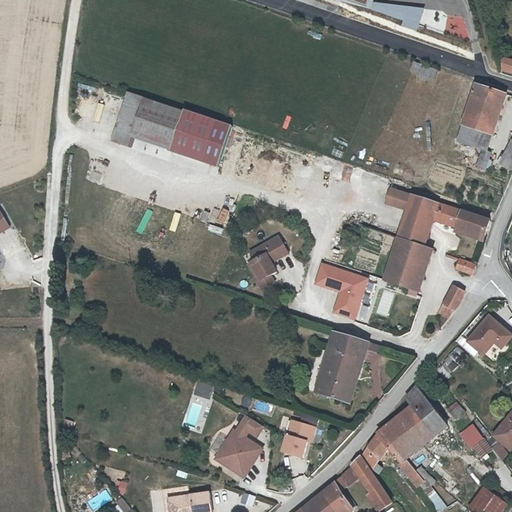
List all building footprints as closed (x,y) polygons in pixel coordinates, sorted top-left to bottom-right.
[(415,62),(410,74),(435,83),(440,71),(415,62)] [(466,131),(496,141),(501,127),(493,125),(502,99),(480,92),(466,131)] [(131,96),(114,142),(133,150),(137,140),(173,153),(187,115),(131,96)] [(510,102),(502,99),(493,125),(501,127),(510,102)] [(492,152),(496,141),(466,131),(462,143),(489,151),(492,152)] [(490,172),(494,161),(486,158),(482,169),(490,172)] [(410,214),(415,200),(394,193),(389,207),(410,214)] [(400,243),(425,252),(434,225),(485,241),(491,225),(415,200),(410,214),(400,243)] [(0,234),(10,229),(0,211),(0,234)] [(172,250),(180,231),(167,226),(159,245),(172,250)] [(212,226),(211,232),(223,234),(224,228),(212,226)] [(256,264),(249,268),(253,276),(258,276),(262,283),(270,279),(277,275),(271,265),(269,262),(286,253),(279,240),(251,255),(256,264)] [(419,271),(427,274),(434,254),(425,252),(400,243),(386,286),(411,294),(419,271)] [(481,260),(485,246),(479,244),(475,258),(481,260)] [(288,256),(286,253),(269,262),(271,265),(288,256)] [(474,268),(450,260),(447,267),(472,276),(474,268)] [(358,322),(371,279),(323,264),(316,287),(341,294),(334,315),(358,322)] [(418,297),(427,274),(419,271),(411,294),(416,296),(418,297)] [(274,286),(270,279),(262,283),(258,276),(253,276),(262,292),(274,286)] [(452,290),(441,305),(453,314),(460,306),(464,296),(452,290)] [(453,314),(441,305),(434,315),(445,324),(453,314)] [(481,362),(491,351),(495,346),(502,351),(508,344),(486,325),(465,349),(481,362)] [(348,405),(364,356),(374,360),(377,352),(333,338),(315,394),(348,405)] [(498,357),(502,351),(495,346),(491,351),(498,357)] [(454,373),(467,358),(457,349),(444,364),(454,373)] [(201,380),(196,394),(213,400),(218,386),(201,380)] [(400,466),(403,464),(406,461),(400,453),(416,442),(421,450),(447,432),(416,390),(406,402),(412,410),(380,434),(359,461),(370,471),(388,451),(400,466)] [(456,410),(447,417),(453,426),(462,419),(456,410)] [(492,440),(511,453),(511,451),(511,415),(510,415),(492,440)] [(248,419),(242,429),(250,434),(259,440),(265,430),(248,419)] [(304,461),(309,445),(314,430),(294,424),(285,456),(304,461)] [(242,429),(236,437),(245,442),(250,434),(242,429)] [(480,444),(470,431),(458,441),(467,454),(470,452),(480,444)] [(261,453),(245,442),(236,437),(221,461),(245,477),(261,453)] [(406,461),(421,450),(416,442),(400,453),(406,461)] [(479,465),(482,462),(485,460),(489,456),(480,444),(470,452),(479,465)] [(495,449),(491,454),(499,465),(506,458),(499,450),(495,449)] [(351,471),(359,483),(369,476),(359,461),(351,471)] [(406,480),(413,475),(403,464),(400,466),(396,468),(406,480)] [(351,471),(334,489),(339,497),(359,483),(351,471)] [(421,486),(413,475),(406,480),(414,490),(421,486)] [(379,491),(369,476),(359,483),(369,498),(379,491)] [(116,491),(127,494),(130,482),(118,480),(116,491)] [(434,486),(427,491),(441,511),(443,511),(449,508),(434,486)] [(345,511),(348,510),(339,497),(334,489),(318,505),(313,509),(309,511),(345,511)] [(379,491),(369,498),(378,511),(383,511),(390,507),(379,491)] [(213,511),(211,496),(169,501),(170,511),(213,511)] [(503,511),(482,497),(471,511),(503,511)] [(127,500),(120,503),(124,511),(128,511),(132,511),(127,500)]
